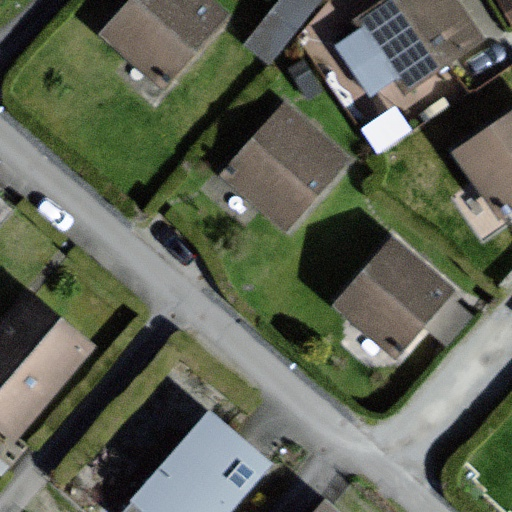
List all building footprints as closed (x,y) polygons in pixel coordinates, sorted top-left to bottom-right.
[(211,0),(136,0),(107,33),(165,83),(226,13),(211,0)] [(315,0),(281,0),(248,45),(270,61),(315,0)] [(452,0),(391,0),(362,19),(406,88),(479,41),(452,0)] [(511,0),(503,0),(511,14),(511,0)] [(288,107),(237,164),(245,171),(236,181),(286,226),(346,159),(288,107)] [(511,119),(460,155),(485,192),(497,184),(511,206),(511,205),(511,119)] [(393,244),(341,304),(396,351),(448,291),(393,244)] [(28,295),(0,328),(0,416),(19,432),(90,347),(28,295)] [(177,390),(108,472),(155,511),(227,511),(267,466),(177,390)]
